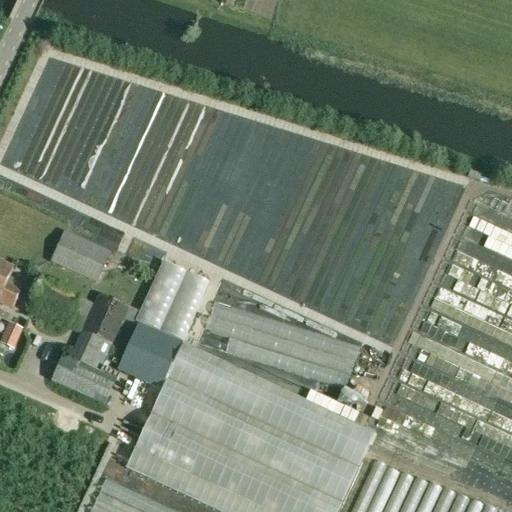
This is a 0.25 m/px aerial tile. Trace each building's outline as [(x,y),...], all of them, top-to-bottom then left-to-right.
[(97,285),(110,255),(64,234),(49,264),(97,285)] [(0,304),(11,309),(20,288),(13,285),(15,280),(9,277),(13,267),(0,261),(0,304)] [(41,286),(29,311),(80,334),(91,308),(41,286)] [(270,344),(193,328),(179,397),(237,409),(239,396),(241,396),(244,383),(257,386),(260,370),(263,370),(266,359),(278,362),(282,343),(279,342),(281,335),(354,350),(359,324),(212,294),(206,323),(262,334),(263,331),(272,334),(270,344)] [(96,297),(91,308),(80,334),(68,362),(97,375),(121,320),(131,325),(136,314),(96,297)] [(159,392),(180,345),(136,326),(115,373),(159,392)] [(68,362),(61,359),(50,385),(104,408),(115,383),(97,375),(68,362)] [(319,434),(323,417),(296,411),(292,428),(319,434)] [(136,441),(141,425),(127,421),(122,437),(136,441)] [(350,449),(325,511),(466,511),(472,497),(467,495),(460,511),(428,511),(440,484),(410,473),(395,468),(396,467),(350,449)]
